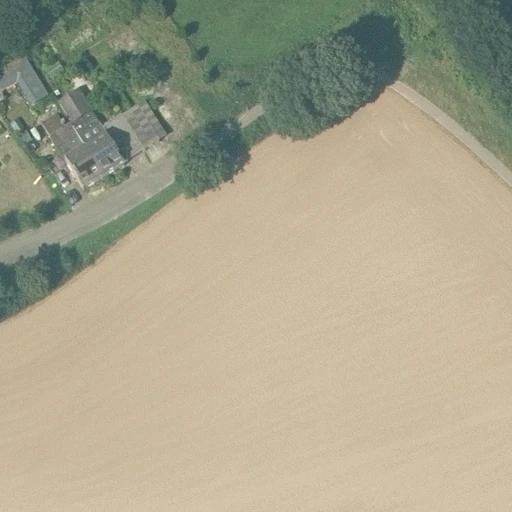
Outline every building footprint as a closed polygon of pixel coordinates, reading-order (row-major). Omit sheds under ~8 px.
[(36,107),(49,99),(24,58),(0,71),(0,89),(19,79),(36,107)] [(64,115),(62,116),(104,179),(124,166),(100,130),(102,129),(80,93),(58,106),(64,115)] [(104,128),(127,164),(168,138),(145,102),(104,128)] [(104,179),(62,116),(43,128),(58,152),(83,192),(104,179)] [(17,136),(24,131),(17,121),(10,126),(17,136)]
